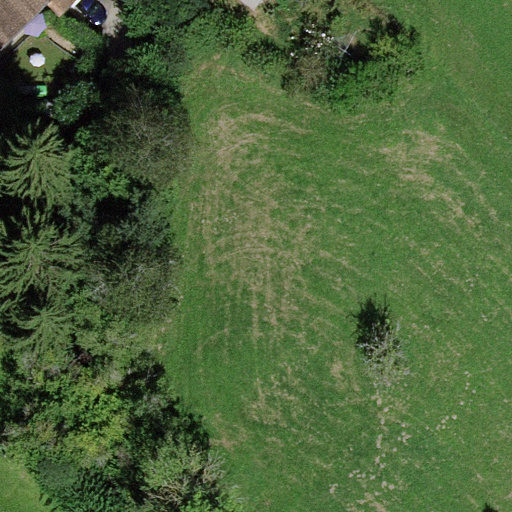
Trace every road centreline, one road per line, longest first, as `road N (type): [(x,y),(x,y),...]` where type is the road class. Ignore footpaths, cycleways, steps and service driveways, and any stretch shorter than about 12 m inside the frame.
road 1 (track): [(187,511),(91,422),(57,261)]
road 2 (residential): [(57,261),(104,55),(126,0)]
